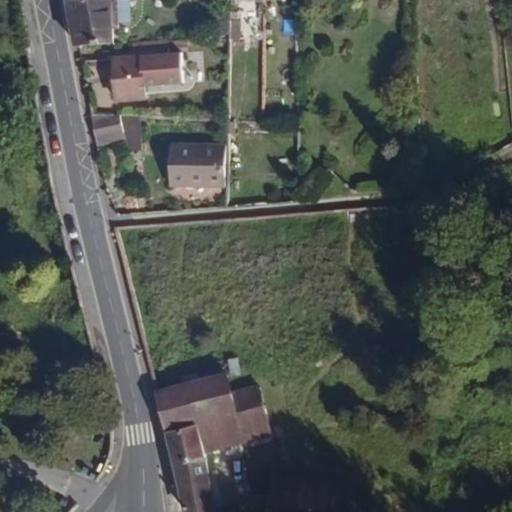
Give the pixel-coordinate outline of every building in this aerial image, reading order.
[(114,45),(113,4),(111,0),(66,0),(76,49),(114,45)] [(182,53),(188,53),(187,42),(134,45),(134,56),(182,53)] [(184,84),(182,53),(134,56),(113,58),(115,103),(147,101),(146,86),(184,84)] [(140,117),(93,117),(99,153),(141,151),(140,117)] [(169,146),(169,188),(227,189),(227,147),(169,146)] [(271,446),(258,382),(232,388),(228,370),(158,389),(155,390),(184,511),(216,511),(204,459),(271,446)] [(330,421),(329,411),(313,412),(313,421),(330,421)] [(338,511),(337,487),(267,490),(267,511),(338,511)]
